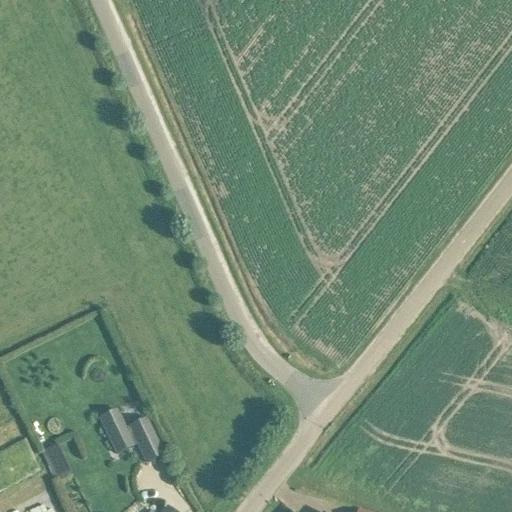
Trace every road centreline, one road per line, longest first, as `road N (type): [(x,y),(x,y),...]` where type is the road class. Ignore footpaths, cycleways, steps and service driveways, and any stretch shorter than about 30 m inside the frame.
road 1 (unclassified): [(325,412),(259,354),(214,271),(98,0)]
road 2 (unclassified): [(325,412),(511,179)]
road 3 (unclassified): [(248,511),(325,412)]
